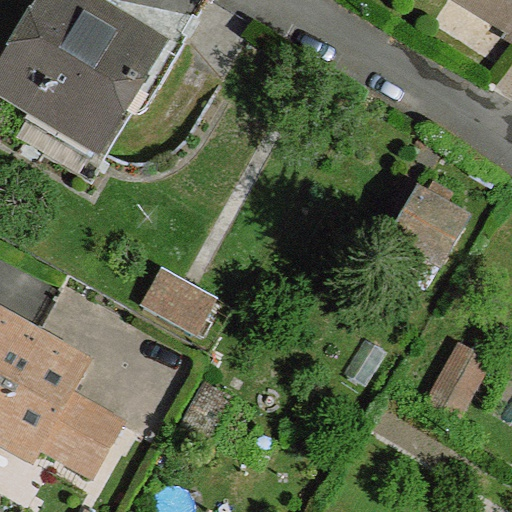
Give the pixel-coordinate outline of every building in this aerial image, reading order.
[(162,48),(81,0),(48,0),(0,80),(0,93),(100,153),(162,48)] [(511,0),(463,0),(511,30),(511,29),(511,0)] [(468,222),(420,196),(394,239),(443,267),(468,222)] [(216,301),(162,273),(144,304),(198,334),(216,301)] [(0,323),(0,400),(33,342),(0,323)] [(85,371),(33,342),(0,400),(0,435),(37,456),(42,449),(71,396),(85,371)] [(490,364),(463,349),(431,403),(460,419),(490,364)] [(124,425),(71,396),(42,449),(95,478),(124,425)]
